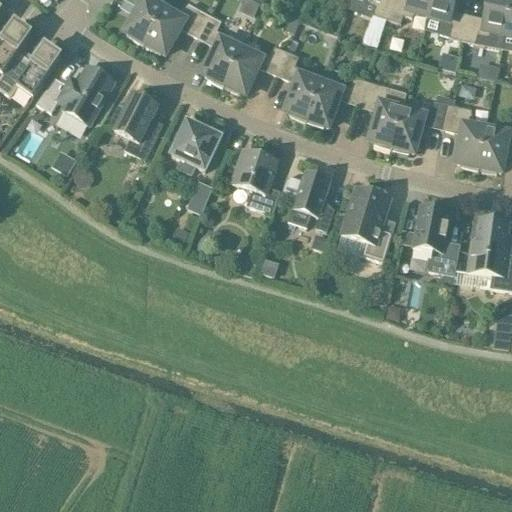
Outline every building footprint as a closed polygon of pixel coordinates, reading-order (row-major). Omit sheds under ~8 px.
[(131,36),(130,38),(144,50),(166,12),(154,5),(155,0),(124,0),(125,1),(124,3),(139,13),(127,34),(131,36)] [(368,0),(368,6),(377,9),(374,17),(388,22),(394,0),(368,0)] [(413,0),(412,3),(403,0),(394,0),(388,22),(402,26),(404,18),(413,21),(416,15),(430,19),(435,0),(413,0)] [(452,32),(450,40),(464,44),(470,19),(453,15),(457,0),(435,0),(430,19),(443,23),(443,29),(452,32)] [(489,41),(492,35),(506,38),(511,5),(511,0),(491,0),(487,23),(470,19),(464,44),(478,47),(480,39),(489,41)] [(166,56),(181,30),(200,40),(212,18),(200,12),(190,6),(178,19),(166,12),(144,50),(145,50),(161,56),(163,54),(166,56)] [(208,80),(224,91),(243,52),(230,46),(231,40),(218,33),(222,24),(212,18),(200,40),(218,49),(205,77),(209,78),(208,80)] [(0,72),(3,75),(3,76),(19,53),(20,53),(32,36),(16,25),(5,41),(0,37),(0,72)] [(19,53),(3,76),(0,80),(0,89),(12,98),(19,88),(34,98),(62,59),(46,47),(35,64),(20,53),(19,53)] [(246,96),(259,69),(279,77),(288,55),(276,50),(272,59),(259,53),(255,58),(243,52),(224,91),(241,96),(242,94),(246,96)] [(296,69),(300,60),(288,55),(279,77),(298,85),(287,113),(291,115),(290,117),(306,125),(307,126),(322,85),(308,80),(309,74),(296,69)] [(115,83),(89,68),(80,84),(71,79),(67,86),(56,79),(37,105),(52,114),(59,102),(67,106),(64,111),(90,127),(115,83)] [(340,101),(359,107),(367,84),(355,80),(351,90),(338,85),(334,90),(322,85),(307,126),(324,130),(325,128),(329,129),(340,101)] [(391,91),(379,88),(367,84),(359,107),(379,114),(371,143),(375,144),(375,146),(391,153),(403,112),(390,108),(391,91)] [(160,135),(148,130),(159,108),(134,96),(115,133),(131,141),(126,152),(146,162),(160,135)] [(423,126),(430,128),(443,131),(449,107),(436,104),(433,115),(420,111),(417,116),(403,112),(391,153),(392,154),(410,156),(410,154),(414,155),(423,126)] [(462,169),(479,172),(487,132),(473,129),(473,113),(461,110),(449,107),(443,131),(457,135),(463,136),(458,166),(462,166),(462,169)] [(222,139),(188,123),(172,157),(183,162),(179,169),(192,175),(196,168),(206,173),(222,139)] [(16,149),(36,162),(52,138),(31,124),(16,149)] [(508,145),(511,145),(511,131),(503,129),(501,135),(487,132),(479,172),(497,176),(502,174),(508,145)] [(247,207),(274,216),(281,194),(270,190),(279,163),(244,151),(232,185),(247,190),(251,197),(247,207)] [(59,155),(52,171),(67,178),(75,162),(59,155)] [(315,230),(327,234),(335,211),(323,207),(332,183),(306,174),(293,211),(319,219),(315,230)] [(189,210),(201,216),(213,189),(200,184),(189,210)] [(361,257),(384,265),(395,231),(383,227),(392,201),(357,190),(342,237),(365,245),(361,257)] [(427,273),(455,278),(461,247),(445,244),(451,215),(421,209),(413,250),(431,253),(427,273)] [(490,291),(511,293),(511,257),(510,257),(511,248),(507,247),(510,226),(480,221),(477,243),(473,242),(468,274),(492,278),(490,291)] [(511,317),(496,317),(495,351),(511,351),(511,328),(511,317)]
